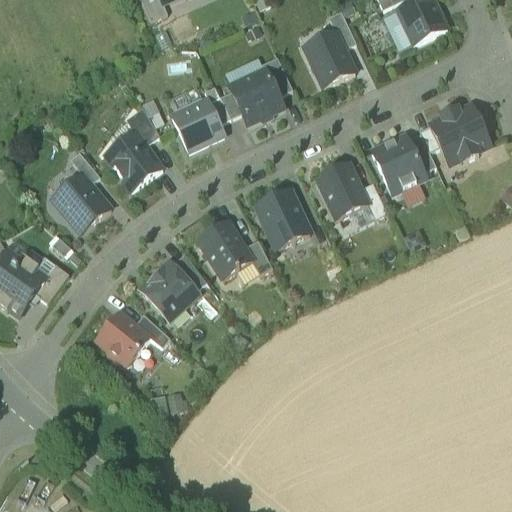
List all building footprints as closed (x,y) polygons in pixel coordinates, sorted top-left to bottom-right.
[(138,0),(151,29),(168,22),(163,11),(162,11),(157,0),(138,0)] [(157,0),(162,11),(163,11),(187,0),(157,0)] [(375,0),(383,17),(394,12),(388,0),(375,0)] [(414,0),(388,0),(394,12),(416,2),(414,0)] [(397,17),(414,53),(448,37),(431,1),(397,17)] [(328,25),(335,39),(344,57),(357,51),(341,19),(328,25)] [(304,54),(324,96),(356,81),(344,57),(335,39),(304,54)] [(207,59),(209,74),(225,71),(222,57),(207,59)] [(266,78),(279,104),(293,98),(277,65),(262,72),(265,78),(266,78)] [(232,100),(242,122),(248,132),(284,115),(279,104),(266,78),(265,78),(230,95),(232,100)] [(205,99),(208,107),(220,132),(231,127),(221,105),(216,94),(205,99)] [(221,105),(231,127),(242,122),(232,100),(221,105)] [(172,124),(189,160),(225,143),(220,132),(208,107),(172,124)] [(472,112),(430,132),(430,133),(441,155),(449,172),(462,166),(464,170),(479,163),(477,159),(491,153),(472,112)] [(136,140),(147,154),(160,144),(143,116),(126,128),(136,141),(136,140)] [(441,155),(430,133),(419,138),(421,142),(430,160),(441,155)] [(106,162),(132,199),(163,177),(147,154),(136,140),(136,141),(106,162)] [(421,142),(408,148),(424,181),(437,175),(430,160),(421,142)] [(416,191),(426,186),(424,181),(408,148),(406,144),(372,160),(392,202),(403,197),(403,199),(417,192),(416,191)] [(82,181),(91,192),(100,185),(80,160),(71,168),(82,181)] [(317,186),(337,228),(368,213),(361,197),(348,171),(317,186)] [(82,181),(53,206),(82,241),(112,217),(91,192),(82,181)] [(368,213),(375,227),(388,221),(373,191),(361,197),(368,213)] [(257,215),(277,257),(310,241),(290,199),(257,215)] [(199,249),(223,288),(252,270),(253,269),(245,256),(228,230),(199,249)] [(71,256),(59,245),(52,253),(64,264),(71,256)] [(252,270),(261,283),(273,277),(259,248),(245,256),(253,269),(252,270)] [(35,302),(47,286),(46,285),(37,279),(39,275),(24,265),(22,268),(8,258),(1,267),(0,269),(0,313),(7,319),(9,317),(19,325),(35,302)] [(188,291),(196,299),(198,298),(190,289),(200,281),(185,262),(172,273),(188,291)] [(46,266),(39,275),(37,279),(46,285),(55,272),(46,266)] [(142,300),(171,272),(168,269),(139,296),(142,300)] [(69,283),(55,272),(46,285),(47,286),(35,302),(48,311),(69,283)] [(142,300),(168,327),(197,300),(196,299),(188,291),(172,273),(171,272),(142,300)] [(190,289),(198,298),(207,291),(200,281),(190,289)] [(201,304),(197,300),(168,327),(171,331),(201,304)] [(120,368),(128,375),(151,347),(135,334),(120,321),(97,349),(109,359),(109,364),(115,369),(120,368)] [(144,323),(135,334),(151,347),(164,357),(170,347),(144,323)] [(183,416),(182,401),(170,402),(171,417),(183,416)]
